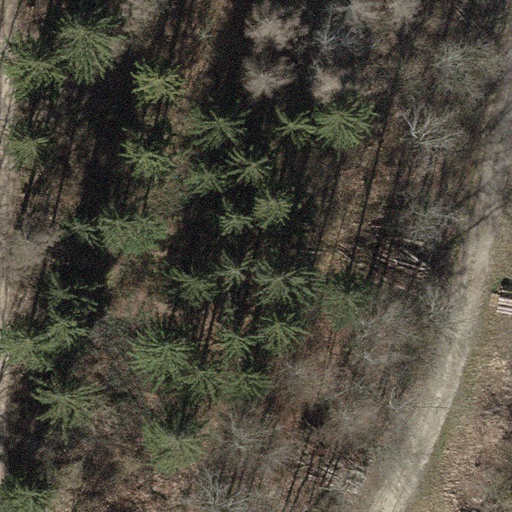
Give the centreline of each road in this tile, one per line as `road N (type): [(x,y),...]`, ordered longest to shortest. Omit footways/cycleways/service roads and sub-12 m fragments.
road 1 (track): [(390,511),(425,445),(511,152)]
road 2 (track): [(8,0),(0,212)]
